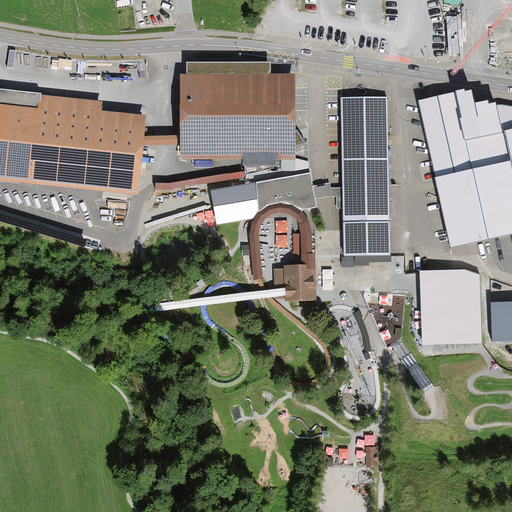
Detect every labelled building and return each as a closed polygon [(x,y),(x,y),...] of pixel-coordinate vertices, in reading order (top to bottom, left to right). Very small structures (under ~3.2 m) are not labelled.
[(25,49),(21,69),(50,76),(54,55),(25,49)] [(296,78),(181,79),(181,138),(181,146),(181,163),(296,162),(296,78)] [(0,185),(138,200),(144,148),(145,140),(147,118),(103,113),(104,103),(0,91),(0,185)] [(471,92),(419,103),(452,247),(511,233),(511,129),(481,137),(471,92)] [(387,98),(341,99),(344,258),(391,257),(387,98)] [(145,140),(144,148),(181,146),(181,138),(145,140)] [(310,171),(238,182),(243,211),(257,208),(256,202),(331,189),(330,181),(312,184),(310,171)] [(309,266),(284,267),(284,295),(284,301),(315,301),(315,266),(309,266)] [(334,268),(318,268),(318,286),(334,287),(334,268)] [(465,272),(419,274),(423,347),(482,344),(480,277),(465,272)] [(493,344),(511,343),(511,303),(492,305),(493,344)] [(360,311),(353,315),(356,321),(362,337),(366,353),(372,352),(369,334),(362,318),(364,318),(360,311)]
